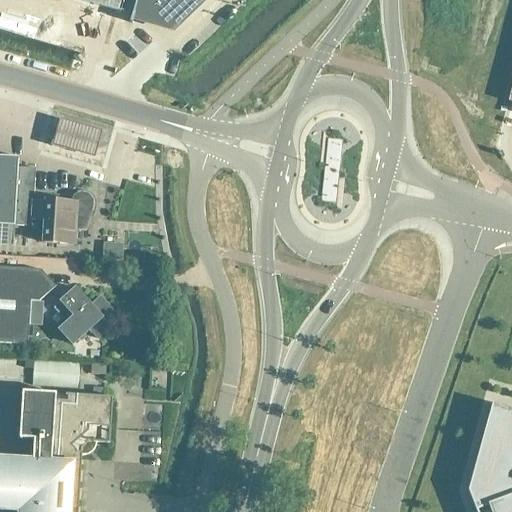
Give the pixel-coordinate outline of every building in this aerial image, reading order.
[(133,15),(170,26),(164,0),(135,0),(130,16),(128,22),(131,23),(133,15)] [(164,0),(170,26),(196,0),(164,0)] [(59,118),(51,146),(94,158),(102,131),(59,118)] [(0,245),(11,246),(12,226),(31,227),(31,226),(32,202),(34,168),(16,167),(17,158),(0,156),(0,245)] [(73,245),(74,230),(85,231),(92,208),(92,201),(87,194),(80,192),(73,195),(69,202),(44,201),(44,203),(32,202),(31,226),(43,227),(42,243),(73,245)] [(0,343),(27,345),(30,301),(38,301),(55,287),(40,270),(0,267),(0,343)] [(59,302),(61,303),(73,316),(64,324),(58,330),(71,345),(88,329),(98,340),(116,324),(116,315),(103,301),(95,300),(89,305),(74,288),(59,302)] [(31,460),(0,458),(0,510),(17,511),(16,511),(76,511),(69,510),(69,507),(79,507),(80,495),(70,495),(70,491),(78,492),(81,448),(87,442),(108,444),(111,398),(21,392),(18,439),(33,440),(31,460)] [(474,511),(511,511),(511,409),(491,403),(466,491),(474,511)]
